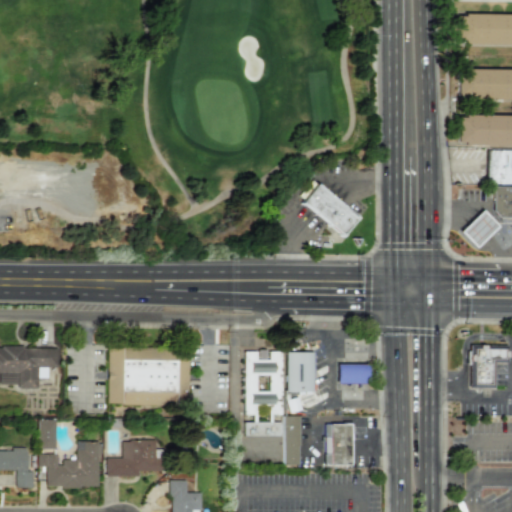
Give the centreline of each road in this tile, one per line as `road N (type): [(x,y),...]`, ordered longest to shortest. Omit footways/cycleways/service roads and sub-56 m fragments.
road 1 (primary): [(431,304),(425,0)]
road 2 (secondary): [(389,273),(134,271),(105,283)]
road 3 (residential): [(0,315),(246,320),(270,299)]
road 4 (primary): [(390,302),(396,511)]
road 5 (primary): [(431,481),(431,304)]
road 6 (primary): [(388,0),(388,158)]
road 7 (residential): [(0,509),(130,509)]
road 8 (secondary): [(270,299),(390,302)]
